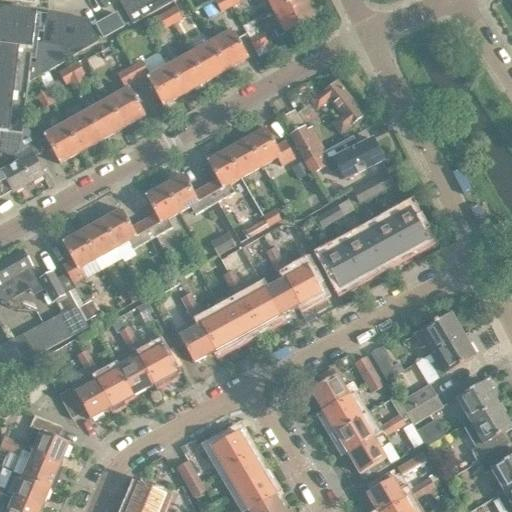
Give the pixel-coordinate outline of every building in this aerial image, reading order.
[(122,0),(120,2),(131,22),(132,24),(175,0),(122,0)] [(214,0),(220,12),(230,7),(226,0),(214,0)] [(267,0),(272,10),(291,0),(267,0)] [(313,19),(303,0),(291,0),(272,10),(284,34),(313,19)] [(172,25),(182,19),(175,7),(166,13),(172,25)] [(0,150),(17,154),(19,139),(20,134),(21,134),(27,81),(67,59),(60,47),(41,44),(41,43),(39,55),(41,61),(35,63),(30,63),(36,13),(0,8),(0,150)] [(67,59),(98,42),(86,19),(47,12),(41,44),(60,47),(67,59)] [(163,30),(172,25),(166,13),(156,18),(163,30)] [(103,38),(123,27),(116,14),(96,25),(103,38)] [(233,67),(248,58),(232,30),(210,42),(226,71),(227,70),(226,69),(232,65),(233,67)] [(255,50),(267,43),(261,34),(249,41),(255,50)] [(226,71),(210,42),(189,54),(205,83),(205,82),(204,81),(211,77),(212,78),(226,71)] [(205,83),(189,54),(168,66),(183,94),(198,86),(197,85),(204,81),(204,83),(205,83)] [(141,77),(144,75),(151,71),(144,59),(134,64),(141,77)] [(78,85),(86,81),(82,75),(84,74),(78,62),(68,67),(78,85)] [(183,94),(168,66),(146,78),(162,106),(177,98),(176,97),(182,93),(183,95),(183,94)] [(78,85),(68,67),(59,72),(65,85),(70,82),(73,88),(78,85)] [(126,85),(127,84),(136,80),(129,67),(119,73),(126,85)] [(336,80),(322,92),(310,101),(317,110),(329,100),(341,116),(332,123),(340,134),(364,115),(336,80)] [(129,88),(107,100),(123,128),(145,116),(129,88)] [(43,108),(43,109),(53,103),(46,91),(36,96),(43,108)] [(107,100),(86,112),(102,140),(123,128),(107,100)] [(86,112),(64,124),(80,152),(102,140),(86,112)] [(64,124),(43,136),(59,164),(80,152),(64,124)] [(306,130),(304,127),(289,135),(305,163),(325,152),(311,127),(306,130)] [(295,159),(286,143),(277,149),(265,128),(245,139),(261,167),(277,158),(282,166),(295,159)] [(17,162),(0,171),(0,172),(11,192),(12,193),(44,175),(34,156),(41,152),(30,133),(19,139),(17,154),(14,155),(17,162)] [(338,169),(344,180),(382,161),(381,157),(382,155),(380,150),(377,150),(372,139),(356,147),(351,137),(325,152),(305,163),(311,174),(325,166),(329,173),(338,169)] [(241,178),(261,167),(245,139),(226,150),(241,178)] [(218,181),(208,187),(212,194),(217,203),(234,193),(229,185),(241,178),(226,150),(206,161),(218,181)] [(0,197),(11,192),(0,172),(0,197)] [(369,197),(393,184),(386,172),(362,185),(369,197)] [(163,185),(179,213),(190,207),(194,215),(212,205),(207,197),(212,194),(208,187),(194,195),(182,175),(163,185)] [(146,222),(150,229),(155,237),(172,228),(167,220),(179,213),(163,185),(144,196),(156,216),(146,222)] [(358,203),(369,197),(362,185),(351,191),(358,203)] [(428,202),(421,188),(409,194),(416,208),(428,202)] [(243,232),(226,203),(220,206),(240,242),(246,238),(246,239),(268,227),(264,220),(243,232)] [(338,206),(326,213),(331,222),(343,216),(338,206)] [(146,222),(132,230),(120,209),(101,220),(117,248),(128,241),(133,250),(150,240),(145,232),(150,229),(146,222)] [(409,209),(387,221),(404,252),(403,250),(410,247),(411,248),(426,240),(418,227),(419,226),(417,223),(416,223),(409,209)] [(268,227),(280,220),(275,211),(263,217),(264,220),(268,227)] [(321,228),(331,222),(326,213),(316,218),(321,228)] [(97,259),(117,248),(101,220),(82,231),(97,259)] [(366,233),(365,233),(382,264),(383,264),(382,262),(389,258),(390,260),(404,252),(387,221),(366,233)] [(382,264),(365,233),(366,233),(362,226),(353,230),(357,238),(344,245),(361,276),(375,268),(374,266),(381,263),(382,264)] [(81,268),(97,259),(82,231),(61,242),(72,261),(63,266),(67,274),(56,280),(64,294),(75,288),(72,283),(86,276),(81,268)] [(211,244),(218,256),(234,246),(227,235),(211,244)] [(344,245),(322,257),(330,270),(329,271),(331,274),(332,274),(339,288),(354,280),(353,278),(360,274),(361,276),(344,245)] [(270,263),(279,258),(273,248),(264,253),(270,263)] [(22,251),(0,263),(0,299),(1,302),(29,287),(34,295),(45,289),(52,303),(65,296),(64,294),(56,280),(52,272),(40,278),(37,272),(35,274),(22,251)] [(242,264),(235,252),(220,260),(227,273),(242,264)] [(276,273),(280,271),(284,269),(279,258),(270,263),(276,273)] [(284,278),(300,306),(298,303),(305,300),(306,301),(320,293),(305,266),(284,278)] [(227,286),(236,281),(231,271),(222,276),(227,286)] [(299,307),(300,306),(284,278),(263,289),(278,316),(291,308),(291,307),(297,304),(299,307)] [(233,297),(238,294),(242,292),(236,281),(227,286),(233,297)] [(132,303),(144,296),(139,287),(126,293),(132,303)] [(263,324),(278,316),(263,289),(242,301),(257,330),(258,329),(256,326),(263,323),(263,324)] [(185,310),(194,304),(188,294),(179,299),(185,310)] [(242,301),(220,313),(235,339),(249,332),(249,331),(255,327),(257,330),(242,301)] [(84,305),(79,308),(86,320),(96,315),(89,303),(84,305)] [(190,320),(200,315),(194,304),(185,310),(190,320)] [(64,341),(71,337),(87,328),(76,306),(61,314),(52,318),(64,341)] [(221,347),(235,339),(220,313),(199,324),(215,353),(214,350),(220,346),(221,347)] [(433,322),(433,323),(413,335),(421,349),(425,347),(430,355),(463,335),(463,334),(461,335),(457,328),(458,327),(450,313),(437,321),(436,320),(433,322)] [(54,346),(64,341),(52,318),(43,324),(54,346)] [(43,324),(33,329),(45,351),(54,346),(43,324)] [(215,353),(199,324),(178,336),(192,363),(207,355),(206,354),(213,350),(214,353),(215,353)] [(124,343),(133,338),(128,327),(119,332),(124,343)] [(35,356),(45,351),(33,329),(24,334),(35,356)] [(24,334),(13,340),(24,362),(35,356),(24,334)] [(463,335),(430,355),(434,362),(431,364),(439,378),(475,356),(467,342),(466,343),(462,336),(463,335)] [(113,362),(117,369),(132,396),(146,388),(146,387),(152,383),(154,386),(155,386),(138,358),(139,358),(135,351),(139,348),(133,338),(124,343),(130,353),(113,362)] [(0,374),(24,362),(13,340),(0,346),(0,374)] [(160,379),(161,380),(175,372),(173,369),(180,365),(171,348),(164,352),(160,346),(139,358),(138,358),(155,386),(153,383),(160,379)] [(383,377),(395,370),(382,347),(370,354),(383,377)] [(82,366),(92,361),(86,350),(76,355),(82,366)] [(366,385),(378,378),(365,357),(354,363),(366,385)] [(58,395),(71,419),(85,411),(89,419),(104,411),(103,410),(110,407),(111,410),(112,409),(96,381),(97,381),(93,374),(97,371),(92,361),(82,366),(88,376),(83,378),(87,386),(74,393),(72,388),(58,395)] [(118,404),(132,396),(117,369),(97,381),(96,381),(112,409),(111,406),(117,403),(118,404)] [(344,388),(336,375),(335,375),(332,370),(317,379),(320,384),(310,390),(317,404),(319,403),(322,409),(319,411),(320,412),(356,390),(351,383),(344,388)] [(371,393),(382,387),(378,378),(366,385),(371,393)] [(469,422),(498,405),(485,381),(456,399),(469,422)] [(405,414),(436,396),(429,385),(399,402),(405,414)] [(323,410),(327,417),(326,417),(334,432),(369,411),(366,406),(357,411),(353,404),(361,400),(356,390),(320,412),(323,410)] [(412,426),(443,408),(436,396),(405,414),(412,426)] [(511,428),(498,405),(469,422),(462,425),(476,448),(470,451),(477,462),(503,447),(507,445),(501,434),(511,428)] [(369,411),(334,432),(343,446),(344,445),(347,452),(344,454),(345,454),(382,432),(384,437),(385,436),(395,431),(389,422),(379,428),(369,411)] [(68,443),(57,439),(62,427),(34,416),(29,427),(32,428),(25,446),(23,451),(61,467),(61,466),(58,465),(61,458),(62,459),(68,443)] [(395,431),(405,425),(400,416),(389,422),(395,431)] [(425,447),(445,436),(436,420),(416,431),(425,447)] [(414,448),(421,444),(411,426),(404,431),(414,448)] [(351,460),(359,474),(363,480),(389,465),(379,448),(389,443),(385,436),(384,437),(382,432),(345,454),(345,455),(348,453),(352,459),(351,460)] [(223,469),(251,453),(251,452),(248,454),(244,447),(246,447),(237,433),(211,448),(223,469)] [(0,446),(10,451),(14,442),(3,437),(0,444),(0,446)] [(55,473),(54,473),(57,466),(60,467),(61,467),(23,451),(25,446),(14,442),(10,451),(19,455),(11,472),(21,476),(49,488),(50,485),(54,487),(58,478),(54,476),(55,473)] [(490,469),(503,492),(511,487),(511,455),(509,458),(503,447),(477,462),(483,473),(490,469)] [(252,453),(251,453),(223,469),(236,490),(262,475),(254,461),(253,461),(249,455),(252,453)] [(402,477),(426,463),(421,454),(397,468),(402,477)] [(189,489),(200,483),(188,461),(176,468),(189,489)] [(441,472),(446,480),(456,474),(453,469),(447,468),(441,472)] [(262,475),(236,490),(248,511),(276,495),(276,494),(273,496),(269,489),(270,489),(269,487),(273,485),(266,473),(262,475)] [(43,503),(49,488),(21,476),(12,499),(42,511),(39,509),(42,503),(43,503)] [(398,489),(392,478),(366,494),(374,508),(375,507),(377,511),(383,511),(405,499),(411,495),(414,500),(424,494),(419,485),(409,491),(406,485),(398,489)] [(424,494),(434,488),(429,479),(419,485),(424,494)] [(129,506),(126,505),(142,511),(158,511),(165,495),(137,483),(131,499),(132,499),(129,506)] [(194,497),(205,491),(200,483),(189,489),(194,497)] [(511,511),(511,487),(503,492),(496,497),(505,511),(511,511)] [(37,511),(38,510),(41,511),(42,511),(12,499),(4,495),(6,491),(0,488),(0,499),(2,500),(0,505),(0,506),(7,509),(5,511),(37,511)] [(283,511),(278,503),(277,503),(274,497),(276,495),(248,511),(246,511),(283,511)] [(411,511),(405,499),(383,511),(411,511)]
